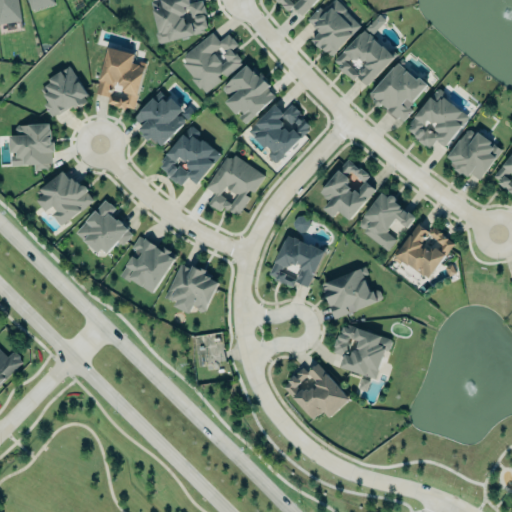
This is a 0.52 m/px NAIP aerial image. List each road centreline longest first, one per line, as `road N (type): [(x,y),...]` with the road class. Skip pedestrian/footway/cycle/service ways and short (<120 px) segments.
road 1 (primary): [(289,511),(0,223)]
road 2 (residential): [(471,511),(420,487),(317,456),(269,412),(242,354),(237,274),(244,247)]
road 3 (residential): [(240,0),(340,114),(494,227)]
road 4 (primary): [(0,289),(226,511)]
road 5 (residential): [(244,247),(166,210),(99,148)]
road 6 (residential): [(244,247),(281,184),(340,114)]
road 7 (residential): [(242,354),(305,338),(309,324),(302,312),(237,315)]
road 8 (residential): [(103,326),(0,433)]
